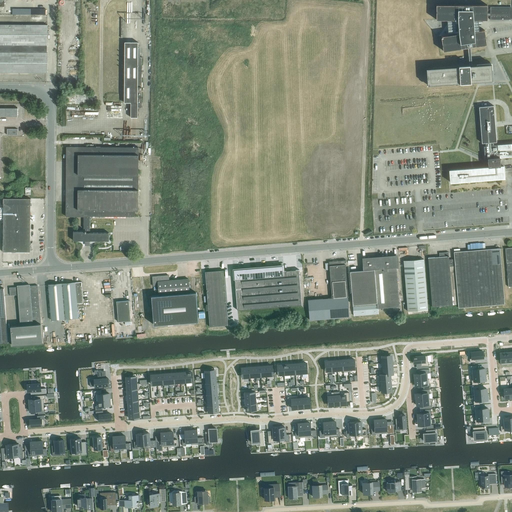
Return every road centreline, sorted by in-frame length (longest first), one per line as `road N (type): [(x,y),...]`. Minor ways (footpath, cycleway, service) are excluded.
road 1 (unclassified): [(50,268),(511,231)]
road 2 (residential): [(363,414),(117,425)]
road 3 (residential): [(267,511),(511,496)]
road 4 (unclassified): [(0,87),(32,88),(49,102),(50,268)]
road 5 (residential): [(489,340),(407,349),(404,390)]
